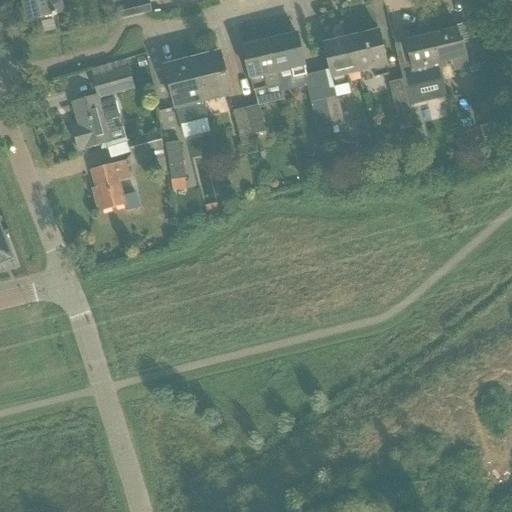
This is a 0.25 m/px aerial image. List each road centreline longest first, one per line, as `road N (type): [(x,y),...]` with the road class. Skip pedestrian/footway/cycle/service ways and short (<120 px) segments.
road 1 (residential): [(65,284),(139,511)]
road 2 (residential): [(0,115),(65,284)]
